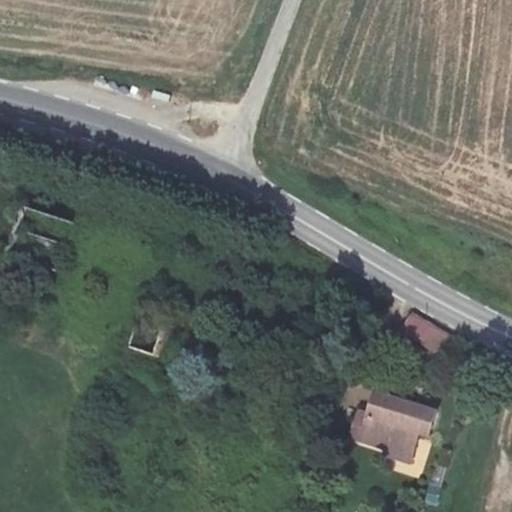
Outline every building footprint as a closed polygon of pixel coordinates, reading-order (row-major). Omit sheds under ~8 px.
[(77,223),(28,205),(9,257),(59,274),(77,223)] [(304,292),(324,261),(275,234),(266,251),(232,237),(212,289),(262,310),(274,277),(304,292)] [(178,307),(147,299),(132,349),(159,357),(178,307)] [(442,358),(455,337),(411,310),(398,330),(442,358)] [(437,413),(379,392),(372,414),(362,413),(354,436),(389,448),(389,453),(414,461),(423,432),(432,435),(437,413)]
